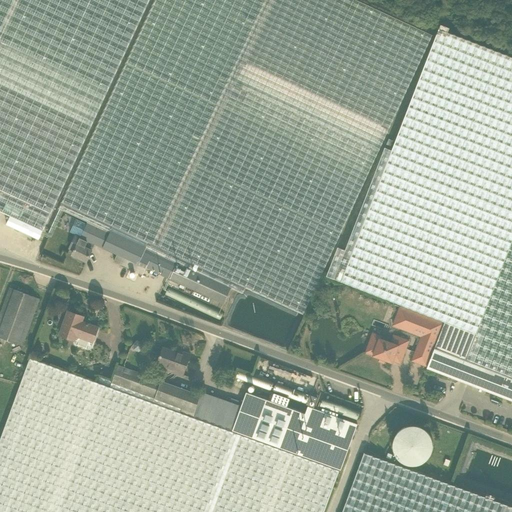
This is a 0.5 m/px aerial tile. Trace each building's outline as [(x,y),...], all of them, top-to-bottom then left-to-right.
[(149,0),(0,0),(0,211),(18,220),(15,228),(39,239),(149,0)] [(303,314),(307,305),(432,35),(356,0),(155,0),(59,209),(88,222),(110,232),(113,227),(148,243),(146,249),(232,288),(243,293),(245,287),(303,314)] [(511,57),(439,29),(392,150),(385,147),(345,250),(338,247),(327,276),(445,322),(475,333),(464,361),(511,379),(511,57)] [(87,262),(95,244),(81,237),(87,224),(76,219),(70,232),(76,234),(69,248),(74,250),(72,255),(87,262)] [(110,232),(88,222),(87,224),(81,237),(95,244),(117,254),(114,261),(120,264),(123,259),(128,261),(126,267),(143,275),(146,268),(188,287),(225,304),(232,288),(146,249),(148,243),(113,227),(110,232)] [(0,338),(23,347),(37,308),(40,299),(10,287),(6,297),(0,314),(0,338)] [(422,336),(412,360),(427,366),(443,323),(400,306),(393,325),(422,336)] [(84,316),(69,311),(60,335),(75,341),(76,344),(88,348),(91,347),(98,327),(82,321),(84,316)] [(511,400),(511,379),(464,361),(475,333),(445,322),(427,368),(511,400)] [(397,336),(395,344),(380,338),(378,343),(371,340),(366,352),(374,355),(373,356),(381,358),(380,359),(385,360),(392,362),(393,360),(400,363),(409,340),(397,336)] [(178,353),(163,347),(157,364),(176,371),(175,373),(183,376),(191,354),(179,350),(178,353)] [(324,511),(339,470),(231,432),(97,384),(29,359),(6,425),(0,442),(0,511),(324,511)] [(201,395),(144,374),(132,370),(118,365),(112,382),(99,378),(97,384),(231,432),(240,407),(201,393),(201,395)] [(348,448),(355,430),(357,424),(351,422),(309,406),(306,414),(254,395),(249,410),(240,407),(231,432),(339,470),(340,471),(348,448)] [(398,420),(385,452),(421,467),(431,444),(425,442),(429,432),(398,420)] [(342,511),(511,511),(511,506),(364,453),(342,511)]
